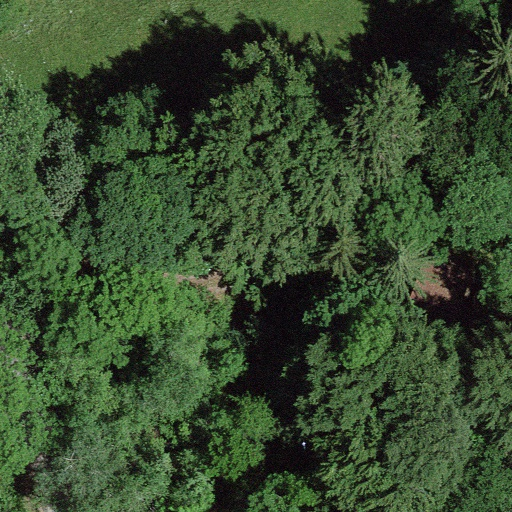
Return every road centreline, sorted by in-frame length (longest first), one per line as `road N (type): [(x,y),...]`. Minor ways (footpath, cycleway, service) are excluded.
road 1 (track): [(0,207),(216,297),(335,316),(482,296),(511,279)]
road 2 (unclassified): [(55,511),(0,321)]
